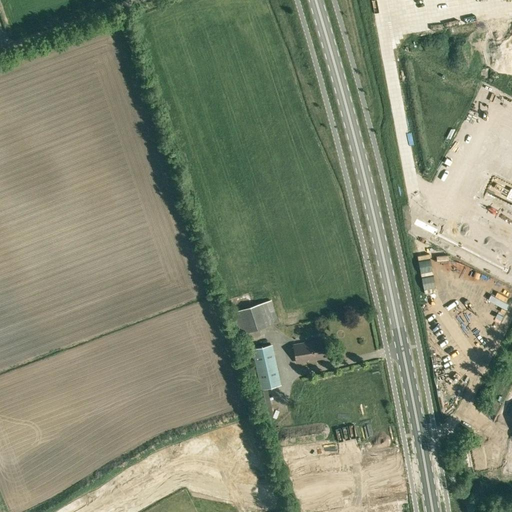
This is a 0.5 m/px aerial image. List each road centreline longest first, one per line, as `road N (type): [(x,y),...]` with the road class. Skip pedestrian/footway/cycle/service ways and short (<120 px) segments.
road 1 (secondary): [(432,511),(369,197),(315,0)]
road 2 (track): [(420,436),(436,434),(457,415),(511,309)]
road 3 (unclassified): [(0,49),(141,0)]
